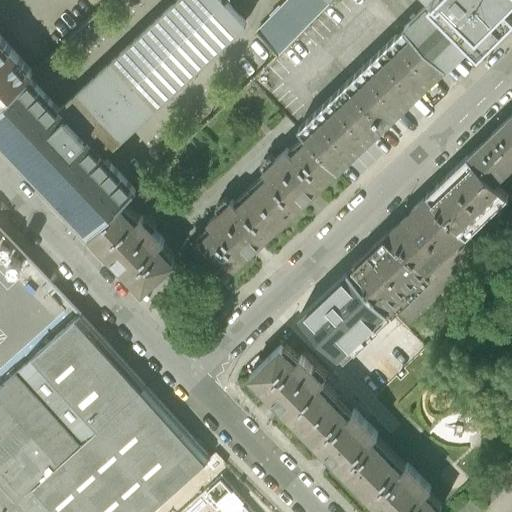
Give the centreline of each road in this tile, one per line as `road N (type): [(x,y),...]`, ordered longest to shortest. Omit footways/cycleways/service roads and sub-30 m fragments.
road 1 (residential): [(187,381),(511,72)]
road 2 (residential): [(187,381),(0,182)]
road 3 (residential): [(315,511),(187,381)]
